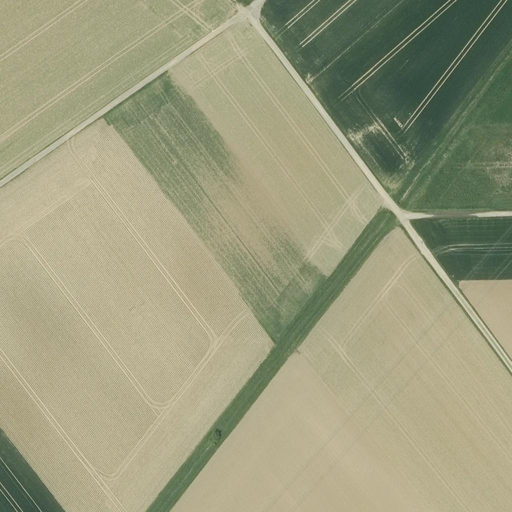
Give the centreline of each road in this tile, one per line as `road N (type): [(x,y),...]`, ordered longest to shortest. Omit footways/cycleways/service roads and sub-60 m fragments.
road 1 (track): [(150,511),(511,47)]
road 2 (track): [(261,0),(0,185)]
road 3 (track): [(401,220),(230,0)]
road 4 (track): [(511,370),(401,220)]
